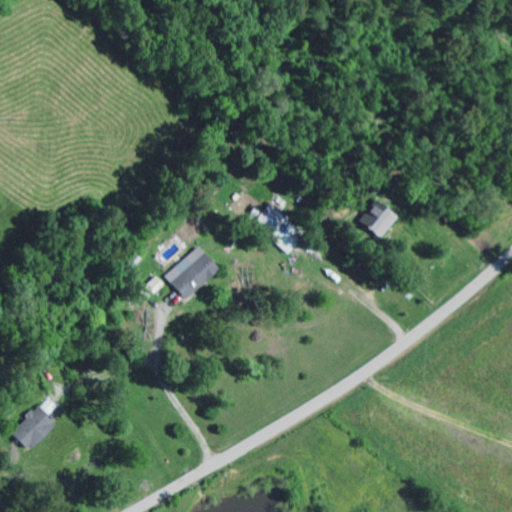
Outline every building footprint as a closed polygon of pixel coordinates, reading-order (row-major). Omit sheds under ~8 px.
[(290,255),(299,244),(296,241),(301,235),(292,227),(290,229),(280,220),(283,217),(270,205),(254,223),(290,255)] [(398,216),(387,209),(385,213),(373,205),(361,224),(383,239),(398,216)] [(185,302),(222,274),(206,253),(196,261),(192,255),(165,276),(185,302)] [(165,285),(156,277),(148,285),(156,293),(165,285)] [(12,435),(31,452),(56,425),(38,407),(12,435)]
